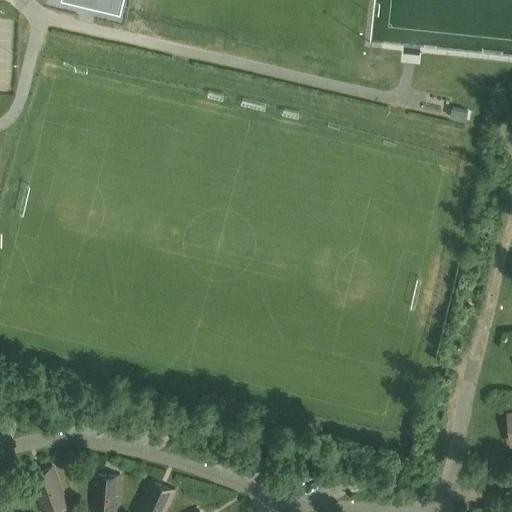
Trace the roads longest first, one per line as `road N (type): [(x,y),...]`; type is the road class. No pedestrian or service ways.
road 1 (residential): [(0,457),(24,442),(122,444),(276,499)]
road 2 (residential): [(276,499),(429,511)]
